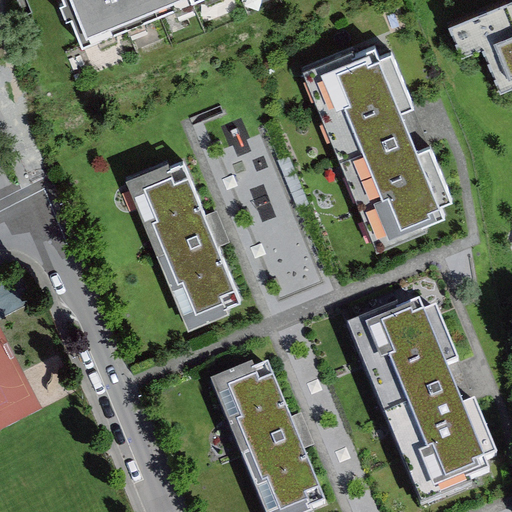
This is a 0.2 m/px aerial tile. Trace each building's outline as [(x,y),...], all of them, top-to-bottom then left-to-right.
[(145,20),(159,14),(153,0),(63,0),(64,2),(60,4),(66,19),(71,17),(82,45),(96,40),(99,39),(97,34),(111,28),(113,33),(115,32),(126,28),(128,27),(126,22),(140,16),(143,21),(145,20)] [(153,0),(159,14),(173,9),(176,7),(174,2),(179,0),(188,0),(190,2),(192,1),(194,0),(153,0)] [(511,0),(506,0),(448,24),(457,46),(460,44),(459,43),(479,35),(483,47),(482,47),(496,81),(499,80),(498,79),(511,72),(511,0)] [(440,203),(452,198),(430,145),(417,150),(401,110),(414,105),(391,51),(379,56),(375,45),(355,53),(317,69),(327,94),(315,98),(319,107),(326,104),(330,113),(334,111),(345,137),(341,139),(344,148),(337,151),(343,166),(350,163),(354,172),(359,170),(369,196),(365,198),(368,207),(361,210),(365,219),(377,214),(387,238),(425,223),(445,215),(440,203)] [(188,291),(198,316),(227,304),(240,299),(218,246),(205,214),(183,161),(170,166),(141,178),(152,204),(147,206),(163,243),(155,246),(160,258),(167,255),(183,293),(188,291)] [(489,472),(485,461),(497,456),(475,402),(462,407),(446,368),(458,363),(436,309),(424,314),(419,303),(400,311),(362,327),(372,351),(360,356),(363,365),(371,362),(374,371),(379,369),(390,395),(385,397),(389,406),(382,409),(388,424),(395,421),(399,430),(403,428),(414,454),(409,456),(413,465),(406,468),(409,476),(417,473),(421,471),(432,496),(470,480),(489,472)] [(245,462),(252,459),(268,497),(272,495),(279,511),(304,511),(312,509),(325,504),(303,450),(290,419),(268,365),(255,371),(226,383),(236,408),(232,410),(247,448),(240,451),(245,462)]
